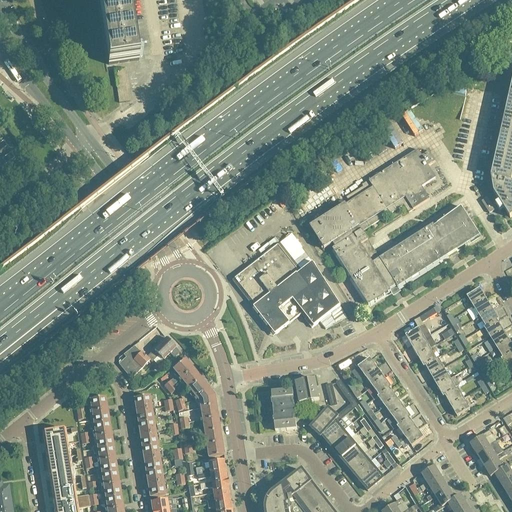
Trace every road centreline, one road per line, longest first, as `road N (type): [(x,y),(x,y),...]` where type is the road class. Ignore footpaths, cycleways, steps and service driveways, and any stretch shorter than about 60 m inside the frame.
road 1 (motorway): [(55,301),(333,85),(458,0)]
road 2 (motorway): [(401,0),(159,176),(1,304)]
road 3 (residential): [(89,138),(153,91),(158,60),(149,0)]
road 4 (unknown): [(153,91),(292,0)]
road 5 (tertiary): [(89,138),(0,0)]
road 6 (tertiary): [(187,269),(89,138)]
road 7 (residential): [(142,511),(123,393),(101,358)]
road 8 (residential): [(227,379),(321,360),(377,332)]
road 9 (tertiary): [(78,146),(171,274)]
road 10 (residential): [(351,511),(301,452),(240,457)]
road 11 (residential): [(377,332),(488,261)]
road 12 (residential): [(447,441),(377,332)]
road 13 (tertiary): [(0,47),(78,146)]
